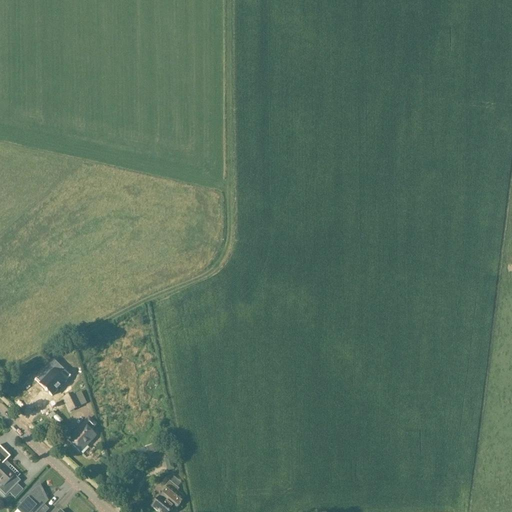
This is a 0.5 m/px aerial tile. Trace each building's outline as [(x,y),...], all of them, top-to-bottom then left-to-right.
[(54,362),(36,380),(41,385),(40,386),(40,387),(45,392),(46,391),(52,397),(65,383),(64,383),(59,378),(64,372),(54,362)] [(73,393),(63,399),(70,413),(80,408),(73,393)] [(96,437),(91,432),(98,425),(90,418),(74,434),(75,435),(68,442),(80,453),(96,437)] [(0,485),(1,487),(0,487),(0,491),(6,497),(9,494),(17,485),(21,482),(17,479),(15,476),(8,469),(4,465),(6,462),(10,458),(0,447),(0,485)] [(159,499),(152,508),(156,511),(175,511),(181,506),(180,505),(185,499),(177,492),(179,490),(171,484),(169,482),(162,491),(164,493),(159,499)] [(47,502),(39,485),(20,504),(22,506),(17,511),(18,511),(46,511),(48,510),(43,506),(47,502)]
